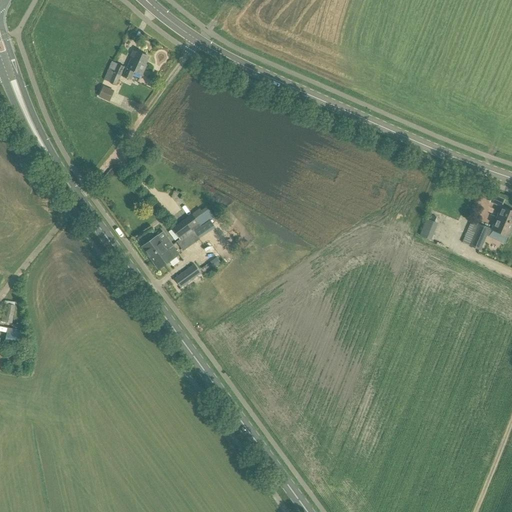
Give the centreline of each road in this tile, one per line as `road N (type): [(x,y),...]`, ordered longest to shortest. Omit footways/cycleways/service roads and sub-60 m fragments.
road 1 (primary): [(309,511),(57,170)]
road 2 (tertiary): [(511,178),(234,61),(145,0)]
road 3 (track): [(78,198),(207,30)]
road 4 (primary): [(57,170),(0,24)]
